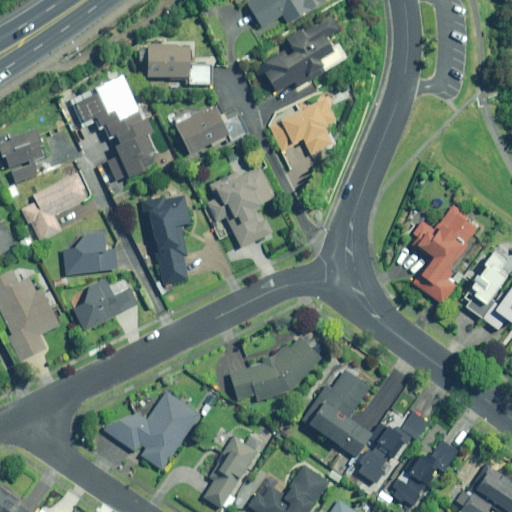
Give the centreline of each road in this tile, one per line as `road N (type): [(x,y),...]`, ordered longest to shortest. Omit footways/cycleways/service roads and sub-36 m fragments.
road 1 (residential): [(354,281),(280,286),(9,419)]
road 2 (residential): [(404,0),(402,86),(353,222),(354,281)]
road 3 (residential): [(354,281),(397,335),(511,418)]
road 4 (residential): [(143,511),(9,419)]
road 5 (primary): [(108,0),(0,73)]
